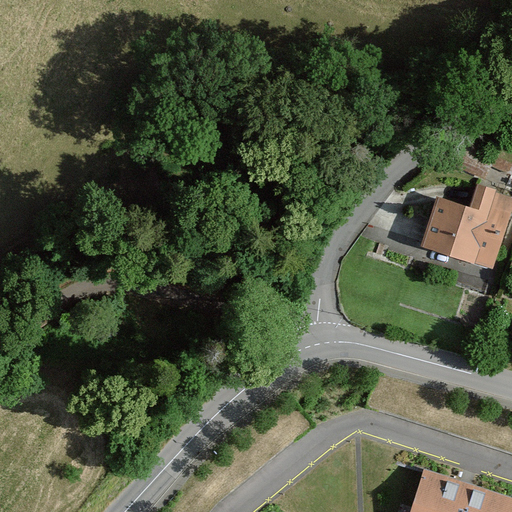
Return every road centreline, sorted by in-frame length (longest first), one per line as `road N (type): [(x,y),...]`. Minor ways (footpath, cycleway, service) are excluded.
road 1 (motorway): [(0,115),(511,300)]
road 2 (track): [(332,250),(216,216),(121,222),(0,316)]
road 3 (unclassified): [(511,84),(401,167),(354,218),(326,266),(317,309),(321,343)]
road 4 (motorway): [(511,106),(245,0)]
road 5 (tertiary): [(321,343),(250,385),(126,511)]
road 6 (tertiary): [(511,388),(368,345),(321,343)]
